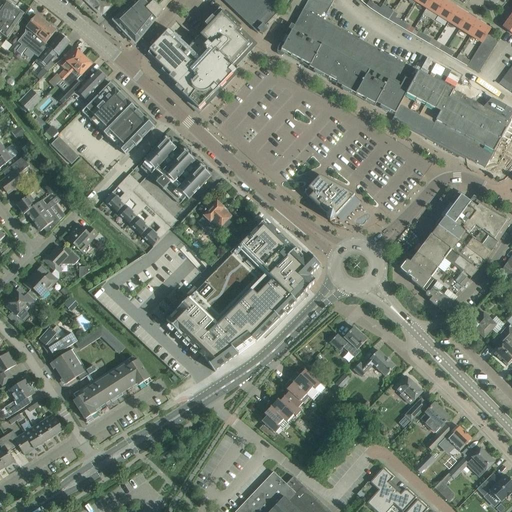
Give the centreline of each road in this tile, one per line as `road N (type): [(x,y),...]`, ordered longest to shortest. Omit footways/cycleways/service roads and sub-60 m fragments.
road 1 (tertiary): [(98,467),(248,372),(316,307)]
road 2 (unclassified): [(348,0),(511,106)]
road 3 (secondary): [(309,228),(177,113)]
road 4 (residential): [(413,357),(511,456)]
road 5 (residential): [(81,438),(0,328)]
road 6 (secondary): [(511,428),(416,332)]
road 7 (tertiary): [(396,227),(447,178),(506,196)]
road 8 (residential): [(93,206),(177,113)]
